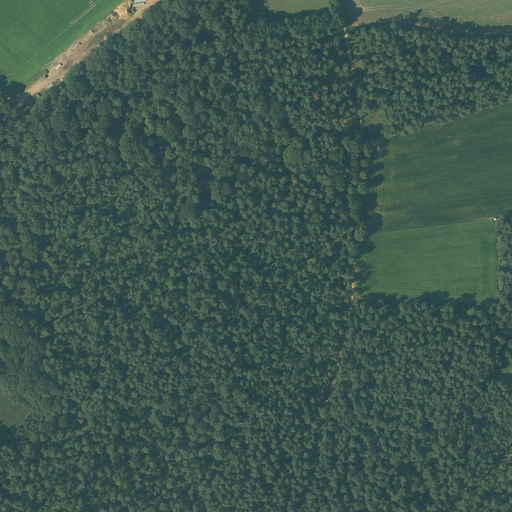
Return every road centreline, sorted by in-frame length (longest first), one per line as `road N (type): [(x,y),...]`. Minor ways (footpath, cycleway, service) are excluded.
road 1 (track): [(356,219),(351,308),(303,511)]
road 2 (track): [(228,322),(208,249),(168,179),(132,155),(71,138)]
road 3 (unclassified): [(338,0),(362,128),(356,219)]
road 4 (track): [(228,322),(291,511)]
road 5 (track): [(50,125),(114,43),(166,0)]
